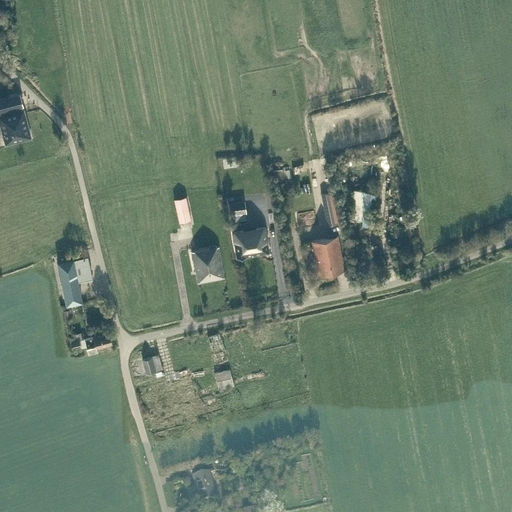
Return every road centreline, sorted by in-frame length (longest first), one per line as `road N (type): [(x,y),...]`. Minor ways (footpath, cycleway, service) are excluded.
road 1 (unclassified): [(119,344),(385,286),(511,239)]
road 2 (unclassified): [(119,344),(69,137),(0,61)]
road 3 (unclassified): [(163,511),(119,344)]
